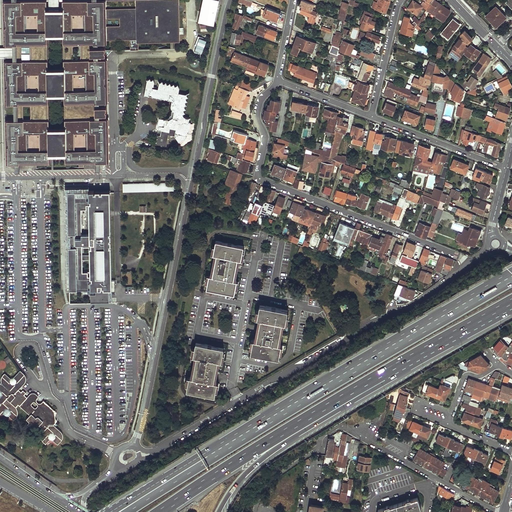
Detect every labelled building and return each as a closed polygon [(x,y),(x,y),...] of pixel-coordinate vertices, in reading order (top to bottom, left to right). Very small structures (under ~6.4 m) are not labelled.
[(20,162),(50,162),(50,154),(50,151),(66,151),(66,154),(66,161),(79,161),(79,167),(84,167),(84,161),(101,161),(100,118),(100,114),(107,114),(106,106),(99,106),(99,102),(99,80),(99,59),(98,55),(106,55),(105,46),(100,47),(100,39),(130,39),(130,46),(133,46),(135,46),(136,49),(138,49),(138,42),(180,41),(178,0),(167,0),(167,1),(69,3),(68,0),(62,0),(63,8),(60,9),(50,9),(47,9),(47,0),(3,1),(4,45),(13,45),(13,48),(9,48),(9,53),(9,57),(13,57),(13,61),(4,61),(5,104),(14,104),(14,120),(5,120),(6,164),(20,163),(20,162)] [(49,0),(50,9),(59,8),(59,0),(49,0)] [(213,27),(218,1),(214,0),(201,0),(197,24),(213,27)] [(302,0),(300,5),(312,9),(312,10),(314,10),(315,9),(312,8),(314,4),(302,0)] [(372,7),(385,12),(390,1),(386,0),(378,0),(378,3),(374,2),(372,7)] [(432,0),(427,10),(442,20),(446,15),(447,15),(450,10),(436,2),(437,0),(432,0)] [(412,1),(407,9),(417,15),(422,7),(412,1)] [(496,5),(485,15),(495,25),(505,16),(496,5)] [(267,7),(264,16),(277,21),(280,12),(267,7)] [(302,7),(300,13),(310,16),(308,21),(313,22),(317,12),(302,7)] [(341,9),(338,19),(344,21),(345,21),(347,11),(341,9)] [(365,11),(360,22),(362,22),(360,28),(371,32),(375,21),(371,20),(373,14),(365,11)] [(235,13),(232,27),(238,29),(242,18),(244,15),(238,13),(238,14),(235,13)] [(404,16),(400,32),(412,35),(414,26),(412,23),(409,20),(410,18),(404,16)] [(453,19),(441,33),(448,39),(459,24),(453,19)] [(416,24),(414,22),(412,23),(414,26),(419,31),(421,28),(418,25),(416,24)] [(259,25),(256,32),(274,38),(277,31),(259,25)] [(429,29),(425,33),(431,39),(435,35),(429,29)] [(233,33),(231,41),(235,42),(235,43),(239,43),(240,40),(242,41),(243,38),(255,42),(257,36),(253,35),(242,30),(241,34),(233,33)] [(464,30),(460,34),(461,35),(448,53),(458,60),(467,47),(464,45),(466,42),(464,41),(466,40),(468,42),(472,38),(464,30)] [(367,32),(364,41),(370,44),(372,39),(379,42),(380,37),(367,32)] [(334,35),(332,44),(338,47),(341,37),(336,35),(334,35)] [(476,35),(472,42),(475,45),(476,43),(476,44),(480,39),(476,35)] [(194,51),(201,54),(206,38),(199,36),(194,51)] [(298,36),(296,40),(314,46),(316,42),(298,36)] [(296,40),(292,52),(297,54),(299,47),(312,52),(314,46),(296,40)] [(344,41),(340,51),(356,57),(356,55),(355,54),(351,53),(352,48),(354,45),(344,41)] [(332,44),(329,52),(338,54),(338,53),(339,47),(338,47),(332,44)] [(472,45),(466,54),(475,61),(481,52),(472,45)] [(0,48),(0,57),(1,57),(9,57),(9,53),(9,48),(0,48)] [(250,58),(233,52),(230,61),(247,67),(250,58)] [(329,52),(327,58),(333,60),(330,68),(334,70),(336,61),(338,54),(329,52)] [(491,58),(482,53),(472,69),(477,71),(478,69),(481,66),(485,68),(491,58)] [(268,65),(250,58),(247,67),(244,73),(246,74),(247,72),(254,75),(255,73),(256,73),(256,72),(265,75),(268,65)] [(99,80),(99,102),(108,102),(107,59),(99,59),(99,80)] [(430,60),(424,77),(431,79),(435,62),(430,60)] [(363,63),(358,78),(366,81),(368,76),(370,76),(373,67),(363,63)] [(317,73),(293,64),(292,70),(295,72),(294,75),(314,83),(317,73)] [(436,64),(432,80),(442,82),(449,84),(451,79),(448,76),(442,73),(443,71),(439,70),(439,68),(436,64)] [(424,77),(420,75),(419,79),(415,78),(412,84),(423,88),(421,94),(422,94),(426,95),(427,96),(428,91),(425,89),(427,83),(430,84),(431,79),(424,77)] [(506,76),(497,80),(505,94),(511,89),(511,88),(510,86),(511,85),(506,76)] [(144,94),(172,100),(171,107),(173,108),(175,108),(173,117),(169,120),(166,119),(159,117),(158,125),(160,125),(159,129),(161,130),(160,135),(158,134),(156,143),(167,145),(169,134),(175,135),(179,142),(183,139),(184,139),(186,138),(187,135),(186,135),(187,131),(189,131),(191,122),(189,122),(190,117),(184,116),(184,113),(185,112),(184,109),(186,108),(185,105),(187,105),(186,101),(187,101),(187,98),(188,97),(187,93),(185,94),(179,92),(179,88),(178,85),(175,86),(174,84),(171,85),(170,83),(167,84),(166,82),(163,83),(163,82),(160,83),(158,89),(152,87),(153,86),(154,86),(155,82),(154,79),(151,80),(151,78),(147,79),(147,80),(144,94)] [(449,84),(448,90),(451,91),(451,92),(453,93),(452,98),(459,101),(462,95),(464,90),(460,87),(451,79),(449,84)] [(348,86),(356,89),(366,93),(370,84),(359,80),(359,81),(357,84),(356,83),(350,81),(348,86)] [(251,85),(241,81),(239,87),(249,90),(252,91),(251,85)] [(389,82),(385,93),(392,97),(394,92),(397,93),(399,88),(399,86),(389,82)] [(249,90),(239,87),(236,85),(235,88),(234,88),(229,103),(240,108),(241,105),(245,107),(249,98),(245,96),(246,94),(246,93),(249,90)] [(399,88),(397,93),(405,96),(404,100),(407,101),(410,93),(411,90),(408,89),(407,91),(399,88)] [(355,91),(352,99),(364,104),(367,93),(366,93),(356,89),(355,89),(355,91)] [(420,96),(410,93),(407,101),(417,104),(420,96)] [(280,101),(270,99),(268,109),(265,108),(263,117),(269,118),(267,124),(270,124),(269,128),(276,130),(278,120),(275,119),(273,119),(275,110),(276,111),(278,111),(280,101)] [(387,99),(383,111),(392,114),(396,104),(398,105),(399,103),(387,99)] [(307,104),(292,101),(291,108),(306,111),(307,104)] [(318,105),(308,103),(307,104),(306,111),(305,114),(316,116),(318,105)] [(505,121),(510,108),(496,103),(495,107),(498,109),(496,117),(505,121)] [(472,109),(464,107),(462,116),(470,118),(472,109)] [(167,117),(166,119),(169,120),(173,117),(175,108),(173,108),(171,115),(169,117),(167,117)] [(338,113),(324,109),(323,115),(329,116),(331,117),(328,127),(326,127),(325,133),(333,135),(338,113)] [(340,110),(339,109),(338,113),(333,135),(330,149),(329,157),(340,161),(344,163),(346,156),(342,155),(342,156),(338,155),(336,155),(341,135),(342,132),(345,133),(349,117),(339,115),(340,110)] [(405,110),(403,119),(416,124),(419,115),(405,110)] [(234,111),(232,115),(241,119),(243,116),(241,116),(242,115),(234,111)] [(492,117),(487,115),(485,119),(490,121),(491,119),(494,120),(491,129),(501,133),(505,122),(492,117)] [(100,118),(101,161),(101,162),(109,162),(108,118),(100,118)] [(426,118),(425,126),(430,128),(434,129),(436,120),(426,118)] [(221,123),(213,121),(211,133),(218,136),(221,123)] [(355,126),(352,125),(351,132),(354,133),(352,141),(361,144),(363,135),(361,134),(362,130),(362,127),(356,126),(355,126)] [(462,129),(460,138),(463,139),(464,140),(464,143),(468,144),(469,140),(473,139),(479,141),(481,135),(462,129)] [(234,131),(231,139),(245,144),(254,147),(256,141),(248,139),(246,138),(247,134),(234,131)] [(383,134),(376,133),(374,142),(375,143),(374,146),(380,148),(381,141),(383,134)] [(386,135),(383,134),(381,141),(382,142),(381,148),(392,151),(396,139),(386,136),(386,135)] [(486,143),(484,149),(486,150),(486,152),(497,156),(501,143),(495,142),(496,140),(481,135),(479,141),(486,143)] [(299,142),(282,136),(281,138),(291,142),(298,145),(299,145),(299,142)] [(407,142),(402,141),(399,153),(412,155),(414,145),(407,143),(407,142)] [(284,145),(275,143),(273,151),(274,151),(273,156),(287,159),(288,154),(283,153),(284,145)] [(252,159),(254,147),(245,144),(243,149),(246,150),(245,157),(252,159)] [(419,145),(417,155),(413,170),(428,173),(429,170),(430,167),(431,162),(426,160),(430,149),(419,145)] [(326,151),(314,148),(314,151),(319,153),(322,155),(329,157),(330,149),(327,148),(326,151)] [(221,152),(211,149),(210,153),(208,159),(217,162),(221,152)] [(447,155),(435,151),(432,162),(431,162),(430,167),(436,169),(438,160),(443,162),(444,162),(447,155)] [(317,156),(306,154),(304,166),(315,168),(317,156)] [(322,155),(321,161),(318,173),(329,176),(332,163),(339,165),(340,161),(329,157),(322,155)] [(236,158),(232,156),(230,160),(240,164),(238,170),(246,173),(250,162),(242,159),(236,158)] [(158,157),(157,165),(164,166),(166,158),(158,157)] [(468,165),(454,159),(450,167),(465,173),(464,176),(468,178),(470,170),(467,169),(468,165)] [(436,169),(430,167),(429,170),(439,173),(443,162),(438,160),(436,169)] [(298,167),(288,163),(286,168),(283,176),(287,178),(287,180),(292,182),(298,167)] [(355,167),(344,163),(344,166),(343,166),(341,171),(353,175),(355,167)] [(286,168),(276,165),(273,174),(282,178),(283,176),(286,168)] [(474,172),(470,170),(468,178),(471,179),(472,178),(472,176),(481,179),(484,170),(476,167),(474,172)] [(230,170),(225,183),(231,185),(230,188),(235,190),(241,174),(230,170)] [(493,173),(484,170),(481,179),(490,182),(493,173)] [(409,180),(401,178),(400,185),(403,186),(404,186),(408,187),(409,180)] [(175,182),(122,182),(123,191),(175,190),(175,182)] [(490,187),(477,182),(475,187),(481,189),(479,196),(485,198),(490,187)] [(331,189),(324,186),(322,192),(328,195),(331,189)] [(405,187),(404,186),(401,193),(417,199),(419,194),(405,188),(405,187)] [(269,188),(264,202),(263,202),(262,204),(260,210),(263,212),(267,203),(270,204),(275,190),(269,188)] [(442,191),(433,188),(433,189),(431,194),(427,192),(426,195),(433,198),(439,200),(442,192),(442,191)] [(460,191),(451,188),(449,195),(442,192),(439,200),(442,201),(448,204),(451,196),(458,199),(460,191)] [(229,191),(227,190),(225,198),(232,200),(234,193),(229,191)] [(346,193),(336,190),(335,191),(333,196),(334,197),(334,198),(338,200),(338,201),(343,203),(346,193)] [(112,289),(110,192),(94,192),(94,191),(89,191),(89,196),(85,196),(81,197),(81,191),(66,191),(66,234),(73,234),(73,236),(67,236),(67,244),(73,244),(73,247),(67,247),(68,290),(89,289),(88,281),(91,281),(91,289),(96,289),(96,295),(91,295),(91,303),(110,302),(109,289),(112,289)] [(355,195),(347,193),(345,201),(355,205),(357,199),(354,199),(355,195)] [(361,193),(356,206),(364,208),(369,196),(361,193)] [(423,194),(421,193),(418,202),(422,203),(423,200),(430,203),(433,198),(426,195),(423,194)] [(284,198),(278,196),(273,211),(278,213),(279,214),(284,198)] [(405,199),(399,196),(396,205),(391,217),(396,219),(397,219),(399,216),(397,215),(400,207),(402,208),(405,199)] [(491,204),(473,197),(472,200),(474,203),(472,208),(482,213),(484,207),(489,209),(491,204)] [(301,201),(293,198),(289,210),(294,213),(292,219),(298,221),(304,208),(304,205),(300,204),(301,201)] [(391,205),(377,200),(373,210),(391,217),(396,205),(392,203),(391,205)] [(262,204),(255,202),(252,208),(251,212),(248,220),(255,224),(258,215),(260,211),(260,210),(262,204)] [(437,207),(437,208),(434,215),(432,222),(434,222),(435,223),(437,217),(440,218),(442,210),(440,209),(437,207)] [(472,213),(457,207),(456,213),(470,218),(472,213)] [(315,212),(304,208),(298,221),(303,223),(307,222),(307,220),(311,222),(315,212)] [(325,216),(315,212),(311,222),(308,230),(311,231),(314,225),(314,223),(318,224),(320,221),(323,222),(325,216)] [(337,233),(335,232),(330,245),(335,247),(338,240),(340,240),(348,219),(342,217),(337,233)] [(430,227),(419,222),(415,234),(426,238),(428,233),(429,229),(430,227)] [(465,229),(462,234),(478,239),(481,231),(471,227),(469,230),(465,229)] [(355,228),(354,228),(351,237),(353,237),(352,239),(353,239),(368,245),(368,244),(371,236),(372,234),(364,232),(362,231),(360,230),(355,228)] [(379,239),(371,236),(368,244),(376,247),(377,248),(380,249),(385,233),(382,232),(379,239)] [(378,255),(383,257),(392,236),(386,234),(380,250),(378,255)] [(478,239),(462,234),(460,240),(459,243),(468,247),(469,243),(475,245),(478,239)] [(327,238),(323,237),(318,251),(322,252),(324,248),(325,248),(328,240),(327,240),(327,238)] [(228,243),(216,241),(213,254),(216,255),(212,275),(209,274),(206,289),(218,291),(218,289),(222,290),(221,292),(233,294),(236,280),(233,280),(237,259),(240,260),(240,259),(242,259),(244,252),(242,251),(243,247),(231,244),(231,246),(227,245),(228,243)] [(415,245),(406,241),(403,251),(404,252),(411,254),(415,245)] [(396,243),(389,261),(394,263),(398,251),(400,251),(402,245),(396,243)] [(429,250),(424,248),(418,262),(423,264),(426,258),(427,259),(428,257),(429,257),(430,256),(428,255),(429,253),(428,253),(429,250)] [(453,259),(448,257),(446,257),(444,262),(440,272),(447,275),(453,259)] [(368,262),(362,259),(361,263),(359,268),(371,272),(372,269),(366,267),(368,262)] [(444,262),(438,260),(434,270),(440,272),(444,262)] [(429,270),(423,268),(418,280),(428,284),(432,275),(427,273),(429,270)] [(405,286),(399,283),(395,293),(411,299),(415,290),(408,287),(405,286)] [(272,307),(259,304),(257,318),(260,319),(256,339),(253,338),(250,352),(263,355),(263,352),(266,353),(266,355),(278,358),(280,343),(278,342),(281,323),(285,323),(287,310),(275,308),(275,307),(272,306),(272,307)] [(508,347),(500,341),(493,349),(496,351),(494,353),(499,358),(508,347)] [(511,341),(508,347),(499,358),(503,361),(511,364),(511,352),(511,353),(511,351),(511,341)] [(210,348),(198,346),(195,359),(198,360),(194,380),(191,380),(188,393),(200,396),(201,394),(204,395),(204,397),(216,399),(219,386),(216,385),(220,364),(223,365),(226,351),(214,349),(213,351),(210,350),(210,348)] [(490,364),(481,355),(464,364),(463,365),(479,372),(487,368),(490,364)] [(53,439),(58,443),(60,441),(61,439),(62,437),(62,435),(61,433),(60,431),(53,425),(55,422),(48,416),(49,415),(38,406),(34,409),(30,405),(33,401),(38,396),(36,395),(35,394),(33,393),(32,393),(30,394),(29,395),(26,397),(23,395),(25,393),(22,390),(20,392),(18,389),(23,384),(24,382),(25,380),(25,379),(25,377),(24,375),(23,374),(22,372),(20,371),(14,377),(16,379),(16,383),(15,384),(11,385),(9,383),(9,378),(3,374),(3,375),(1,376),(1,378),(0,380),(1,382),(2,384),(1,384),(0,384),(0,383),(0,390),(1,392),(2,394),(0,396),(0,404),(0,405),(0,404),(0,419),(4,415),(3,414),(2,411),(5,408),(7,408),(10,410),(10,413),(8,415),(14,420),(14,419),(15,417),(16,415),(17,412),(16,410),(16,409),(15,407),(18,404),(29,415),(26,419),(29,421),(28,423),(31,427),(32,426),(35,429),(39,425),(42,428),(45,425),(47,427),(41,433),(40,434),(40,436),(41,438),(41,439),(42,441),(44,443),(49,438),(48,438),(48,435),(50,432),(52,432),(54,434),(55,437),(53,439)] [(495,378),(491,377),(489,379),(492,380),(490,385),(486,384),(480,400),(482,401),(483,399),(484,396),(488,398),(492,385),(495,378)] [(467,383),(465,389),(472,392),(471,395),(472,395),(477,381),(472,379),(470,379),(469,380),(468,381),(467,383)] [(486,384),(477,381),(472,395),(472,396),(471,397),(480,400),(486,384)] [(511,387),(506,385),(502,384),(500,388),(498,395),(509,399),(511,389),(511,387)] [(439,388),(429,385),(426,393),(436,396),(439,388)] [(500,388),(492,385),(488,398),(496,400),(497,395),(498,395),(500,388)] [(447,392),(439,388),(436,396),(444,399),(447,392)] [(409,393),(401,390),(397,405),(406,407),(407,403),(406,403),(409,393)] [(38,396),(33,401),(38,406),(49,415),(48,416),(55,422),(57,421),(56,419),(55,417),(55,416),(55,414),(56,413),(43,401),(42,402),(41,403),(39,403),(38,403),(37,402),(36,401),(36,400),(37,398),(38,397),(38,396)] [(463,402),(462,406),(466,407),(461,420),(472,423),(477,407),(476,407),(471,405),(469,404),(463,402)] [(406,407),(397,405),(394,416),(401,418),(403,411),(405,411),(406,407)] [(477,407),(472,423),(480,426),(483,418),(478,417),(480,412),(481,408),(478,407),(477,407)] [(496,424),(497,420),(491,418),(489,424),(491,425),(489,429),(496,432),(495,433),(500,435),(503,426),(496,424)] [(422,424),(413,420),(410,428),(419,432),(422,424)] [(431,428),(422,424),(419,432),(415,441),(418,443),(421,438),(426,439),(431,428)] [(511,433),(511,429),(503,426),(500,435),(503,436),(504,435),(511,437),(511,433)] [(343,456),(347,434),(343,433),(340,447),(336,464),(346,466),(348,457),(343,456)] [(446,436),(439,433),(436,440),(447,445),(450,436),(446,435),(446,436)] [(17,436),(13,442),(19,447),(24,440),(17,436)] [(455,438),(450,436),(447,445),(461,451),(464,443),(454,439),(455,438)] [(335,446),(333,445),(334,439),(329,438),(326,455),(333,456),(335,446)] [(474,448),(467,445),(464,452),(475,457),(479,449),(474,447),(474,448)] [(420,448),(413,459),(423,465),(424,464),(429,467),(428,468),(444,477),(448,470),(442,468),(445,462),(435,457),(436,456),(430,453),(420,448)] [(482,450),(479,449),(475,457),(485,462),(488,454),(481,451),(482,450)] [(371,457),(359,455),(357,468),(369,470),(371,457)] [(505,460),(499,458),(497,461),(495,460),(491,469),(499,472),(502,464),(503,464),(505,460)] [(505,478),(493,472),(491,476),(504,482),(505,478)] [(467,481),(453,474),(450,480),(455,483),(456,482),(458,483),(459,482),(461,484),(460,486),(464,488),(465,486),(468,488),(473,491),(476,493),(477,491),(482,493),(481,495),(484,497),(489,500),(492,502),(499,490),(493,487),(494,485),(477,475),(476,477),(471,474),(467,481)] [(349,482),(343,481),(340,494),(339,500),(345,502),(346,495),(347,495),(348,488),(351,488),(353,479),(350,478),(349,482)] [(454,493),(438,485),(438,491),(451,498),(454,493)] [(417,498),(379,510),(378,511),(413,511),(421,510),(417,498)] [(319,508),(319,504),(311,503),(309,511),(351,511),(352,511),(342,510),(341,511),(322,511),(323,508),(319,508)]
